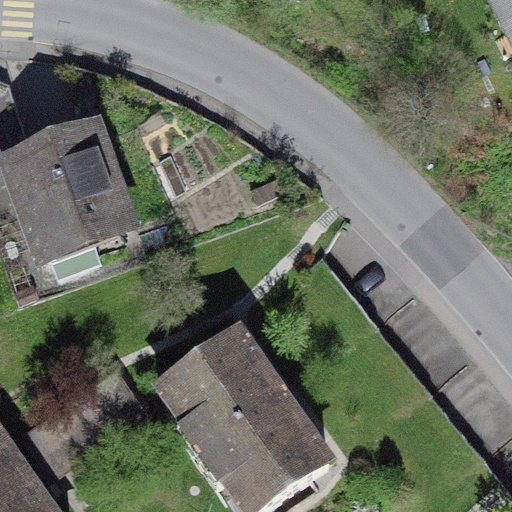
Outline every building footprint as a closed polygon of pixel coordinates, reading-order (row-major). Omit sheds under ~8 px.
[(511,0),(481,0),(511,61),(511,0)] [(0,148),(17,142),(0,98),(0,148)] [(92,138),(0,172),(0,218),(26,288),(133,248),(92,138)] [(511,511),(511,505),(505,497),(459,440),(402,368),(347,299),(318,263),(267,303),(433,511),(511,511)] [(256,511),(324,467),(243,346),(167,397),(244,511),(256,511)] [(116,379),(72,410),(93,439),(137,408),(116,379)] [(5,458),(0,450),(0,511),(42,511),(30,495),(98,446),(93,439),(72,410),(5,458)]
